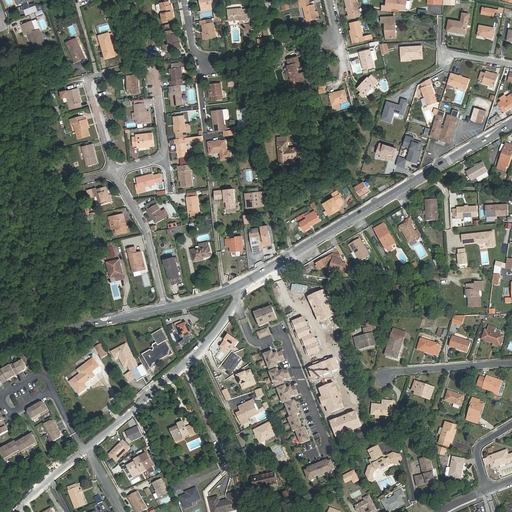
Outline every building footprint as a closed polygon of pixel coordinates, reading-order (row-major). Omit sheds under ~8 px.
[(33,0),(20,0),(22,4),(25,3),(26,5),(26,7),(27,10),(33,8),(30,1),(33,0)] [(202,0),(204,10),(213,8),(211,0),(202,0)] [(306,5),(308,4),(306,0),(302,0),(298,1),(300,9),(303,8),(307,22),(317,19),(315,12),(313,5),(308,6),(307,7),(306,5)] [(347,0),(345,1),(349,16),(350,16),(351,19),(355,18),(354,15),(358,14),(359,14),(355,0),(347,0)] [(391,12),(391,9),(391,8),(397,8),(406,10),(407,0),(387,0),(386,7),(383,6),(382,11),(391,12)] [(171,6),(171,2),(162,4),(162,5),(159,5),(158,7),(159,12),(160,14),(163,13),(165,22),(175,20),(173,6),(171,6)] [(289,2),(281,4),(282,10),(290,9),(289,2)] [(101,4),(102,14),(110,13),(109,3),(101,4)] [(27,10),(29,16),(39,12),(39,11),(45,9),(43,5),(33,8),(27,10)] [(495,10),(484,8),(483,14),(494,16),(495,10)] [(244,11),(231,12),(232,23),(241,22),(241,21),(244,20),(244,21),(248,21),(248,24),(257,22),(256,11),(244,12),(244,11)] [(466,34),(470,15),(463,14),(461,23),(450,21),(448,31),(466,34)] [(387,39),(396,39),(395,17),(381,18),(382,23),(386,23),(387,39)] [(205,23),(206,31),(207,38),(218,36),(215,22),(212,22),(212,18),(202,20),(202,24),(205,23)] [(350,23),(352,30),(354,39),(352,39),(353,44),(359,42),(372,39),(371,34),(363,37),(359,21),(350,23)] [(32,22),(22,25),(26,35),(29,34),(29,35),(32,42),(34,48),(44,44),(39,30),(36,32),(32,22)] [(77,23),(68,26),(71,37),(80,34),(77,23)] [(494,29),(480,27),(479,36),(493,39),(494,29)] [(165,45),(166,51),(177,49),(177,47),(181,46),(179,33),(178,33),(177,29),(166,31),(167,35),(169,34),(170,44),(165,45)] [(105,45),(103,46),(107,59),(117,56),(110,34),(100,36),(101,42),(102,42),(104,42),(105,45)] [(266,37),(257,38),(258,46),(267,45),(266,37)] [(72,49),(77,61),(86,57),(76,38),(66,43),(70,50),(72,49)] [(382,55),(390,53),(387,43),(380,45),(382,55)] [(412,61),(412,60),(412,57),(423,56),(422,47),(401,48),(402,61),(412,61)] [(370,50),(359,52),(363,69),(374,67),(372,61),(370,50)] [(297,54),(288,57),(290,62),(288,63),(290,68),(287,69),(288,74),(291,74),(292,78),(294,78),(296,84),(305,81),(303,76),(305,75),(304,70),(299,71),(297,66),(302,65),(301,59),(299,60),(297,54)] [(174,68),(172,68),(174,81),(172,81),(171,81),(172,86),(181,85),(184,85),(182,67),(181,68),(181,63),(174,64),(174,68)] [(486,72),(483,84),(495,87),(498,76),(486,72)] [(470,80),(451,74),(447,84),(467,90),(470,80)] [(139,86),(140,86),(139,75),(128,77),(131,94),(139,93),(139,86)] [(368,78),(365,81),(366,82),(364,85),(363,84),(358,88),(362,92),(360,94),(363,97),(378,82),(372,76),(369,79),(368,78)] [(433,85),(431,79),(422,84),(423,88),(431,85),(432,85),(433,85)] [(216,95),(216,99),(222,98),(220,82),(210,83),(210,88),(211,95),(211,96),(216,95)] [(172,86),(170,87),(173,106),(184,104),(181,85),(172,86)] [(428,107),(436,104),(433,96),(435,95),(431,85),(422,89),(428,106),(428,107)] [(73,106),(71,106),(72,110),(83,107),(82,103),(83,103),(80,89),(63,93),(65,99),(69,98),(71,98),(73,106)] [(335,94),(329,95),(332,105),(346,101),(343,90),(335,92),(335,94)] [(499,105),(503,111),(507,108),(508,110),(511,107),(511,96),(511,95),(507,98),(505,95),(500,98),(502,102),(499,105)] [(153,98),(145,100),(146,107),(154,106),(153,98)] [(136,113),(133,114),(134,120),(138,119),(144,119),(145,124),(151,123),(150,112),(146,112),(145,104),(135,105),(136,113)] [(393,106),(387,104),(383,119),(387,120),(386,124),(391,125),(394,115),(395,114),(399,115),(400,116),(403,117),(404,116),(408,106),(404,105),(403,109),(400,108),(395,106),(395,107),(393,107),(393,106)] [(246,108),(236,109),(238,129),(249,127),(246,108)] [(485,112),(476,108),(472,120),(481,124),(485,112)] [(224,109),(215,110),(216,119),(214,119),(215,127),(217,127),(217,131),(225,130),(227,130),(224,109)] [(446,113),(439,110),(438,115),(430,137),(439,139),(446,142),(450,143),(458,118),(459,112),(454,110),(452,116),(449,115),(445,126),(442,125),(446,113)] [(186,124),(185,115),(175,117),(177,132),(186,130),(187,132),(190,131),(190,124),(186,124)] [(86,120),(85,116),(72,120),(73,124),(76,124),(81,139),(90,135),(88,128),(86,120)] [(155,146),(153,134),(138,136),(138,138),(134,138),(135,146),(139,146),(140,148),(155,146)] [(304,155),(304,148),(300,149),(300,147),(291,148),(292,150),(289,150),(287,136),(278,137),(280,164),(290,163),(290,162),(301,160),(301,156),(304,155)] [(415,138),(406,136),(403,146),(412,149),(409,160),(417,163),(421,151),(419,151),(421,144),(414,142),(415,138)] [(189,157),(187,143),(195,142),(194,138),(187,138),(183,139),(177,140),(179,158),(189,157)] [(222,161),(232,159),(231,152),(228,152),(226,141),(209,143),(211,154),(221,153),(222,161)] [(511,144),(506,143),(499,163),(508,166),(511,153),(511,144)] [(99,163),(94,144),(83,147),(88,166),(99,163)] [(397,150),(381,144),(377,154),(382,156),(381,158),(386,160),(388,160),(393,161),(397,150)] [(407,161),(399,158),(397,166),(405,168),(407,161)] [(468,171),(473,179),(487,171),(482,163),(468,171)] [(195,170),(194,165),(180,166),(182,187),(193,186),(191,171),(195,170)] [(157,185),(163,183),(161,173),(154,174),(157,185)] [(150,176),(138,179),(140,188),(138,188),(139,193),(148,191),(147,187),(152,186),(150,176)] [(371,193),(364,182),(356,187),(361,196),(366,193),(367,195),(371,193)] [(97,190),(93,191),(95,198),(100,197),(102,206),(112,203),(110,196),(108,188),(98,191),(97,190)] [(265,207),(263,192),(246,194),(248,209),(265,207)] [(337,207),(339,206),(341,205),(342,200),(340,195),(324,205),(330,215),(338,210),(337,207)] [(188,198),(187,198),(189,214),(191,214),(200,213),(199,197),(198,197),(188,198)] [(425,200),(427,221),(437,221),(436,200),(425,200)] [(162,212),(156,201),(147,206),(150,210),(155,220),(156,219),(158,222),(165,218),(162,212)] [(314,202),(308,206),(310,210),(317,206),(314,202)] [(507,204),(486,206),(486,216),(487,216),(497,216),(508,215),(507,204)] [(477,206),(457,207),(457,209),(457,215),(458,217),(477,216),(477,206)] [(321,220),(316,211),(306,217),(304,215),(297,219),(306,233),(313,229),(312,226),(321,220)] [(128,233),(124,214),(110,217),(111,223),(115,222),(119,235),(128,233)] [(244,224),(255,223),(254,214),(244,215),(244,224)] [(400,227),(409,242),(418,237),(412,225),(413,224),(410,218),(406,221),(407,223),(400,227)] [(174,228),(176,236),(184,234),(182,226),(174,228)] [(383,240),(387,248),(391,245),(395,243),(386,228),(377,233),(382,241),(383,240)] [(273,245),(270,231),(251,234),(253,249),(273,245)] [(483,232),(462,235),(463,243),(477,241),(479,243),(488,242),(488,246),(489,246),(495,245),(493,231),(487,232),(488,233),(484,233),(483,232)] [(239,249),(239,252),(245,251),(243,237),(226,239),(227,246),(231,246),(231,250),(239,249)] [(353,250),(360,261),(369,256),(360,239),(349,245),(352,251),(353,250)] [(210,246),(208,246),(200,248),(191,250),(194,262),(204,260),(204,258),(212,256),(210,246)] [(116,257),(114,247),(106,248),(108,259),(116,257)] [(139,253),(137,247),(128,249),(135,273),(148,270),(143,252),(139,253)] [(340,256),(333,254),(317,264),(321,270),(323,268),(323,267),(326,265),(324,262),(326,261),(333,263),(331,268),(339,271),(338,273),(343,275),(343,274),(345,266),(346,265),(341,264),(341,262),(338,261),(339,258),(340,256)] [(467,254),(458,255),(459,265),(467,265),(467,254)] [(180,278),(176,258),(165,260),(169,280),(180,278)] [(124,274),(120,260),(107,263),(111,278),(124,274)] [(483,282),(476,283),(476,284),(470,285),(470,291),(468,291),(468,297),(469,297),(470,307),(481,306),(481,297),(480,297),(479,290),(483,290),(483,282)] [(273,307),(272,306),(262,310),(264,315),(267,313),(265,310),(273,307)] [(267,313),(264,315),(262,310),(254,313),(260,327),(267,323),(264,315),(267,314),(270,321),(277,318),(273,307),(265,310),(267,313)] [(277,319),(277,318),(270,321),(267,314),(264,315),(267,323),(277,319)] [(455,316),(453,322),(462,325),(465,315),(455,316)] [(192,340),(188,337),(193,335),(188,324),(179,328),(185,341),(181,344),(185,347),(192,340)] [(485,330),(482,339),(501,345),(505,336),(494,333),(496,328),(489,325),(487,330),(485,330)] [(358,350),(376,345),(372,327),(364,329),(366,336),(355,338),(358,350)] [(165,328),(155,333),(159,342),(156,344),(155,347),(157,347),(156,350),(153,349),(147,352),(149,355),(146,356),(151,364),(153,362),(156,363),(159,361),(158,358),(162,356),(163,359),(172,354),(172,356),(176,353),(169,340),(171,339),(165,328)] [(268,328),(257,332),(260,338),(270,334),(268,328)] [(399,336),(401,331),(394,329),(386,355),(398,358),(404,338),(399,336)] [(305,348),(325,342),(322,333),(302,339),(305,348)] [(468,352),(471,342),(453,336),(450,346),(468,352)] [(428,350),(427,352),(439,356),(442,345),(421,339),(418,347),(428,350)] [(103,343),(97,346),(103,357),(109,354),(103,343)] [(116,352),(119,359),(123,357),(125,361),(127,361),(130,367),(139,362),(130,345),(116,352)] [(273,351),(264,354),(267,362),(279,357),(278,353),(274,354),(273,351)] [(224,367),(232,373),(242,360),(234,353),(224,367)] [(267,362),(270,369),(278,366),(277,363),(281,361),(279,357),(267,362)] [(27,366),(22,358),(14,363),(17,367),(19,366),(23,371),(26,369),(27,366)] [(130,367),(133,373),(135,371),(140,368),(142,367),(139,362),(130,367)] [(14,363),(7,367),(12,377),(17,374),(14,369),(17,367),(14,363)] [(140,368),(145,378),(151,375),(145,363),(140,368)] [(70,382),(79,394),(88,388),(85,384),(96,376),(87,364),(78,371),(80,375),(70,382)] [(7,367),(0,371),(0,372),(2,376),(5,374),(8,380),(12,377),(7,367)] [(139,378),(140,381),(145,378),(140,368),(135,371),(139,378)] [(278,369),(270,372),(273,379),(285,374),(283,370),(279,372),(278,369)] [(128,375),(132,383),(139,378),(135,371),(133,373),(128,375)] [(285,374),(273,379),(276,387),(284,383),(283,380),(287,379),(285,374)] [(499,394),(503,381),(487,376),(483,388),(499,394)] [(246,382),(249,388),(255,386),(253,379),(246,382)] [(416,382),(413,390),(416,391),(415,394),(430,399),(434,388),(416,382)] [(286,385),(278,388),(281,396),(293,391),(291,387),(287,388),(286,385)] [(266,395),(263,388),(257,390),(259,398),(266,395)] [(293,391),(281,396),(284,403),(292,400),(291,397),(294,395),(293,391)] [(461,405),(465,396),(449,391),(446,400),(461,405)] [(473,404),(472,406),(467,419),(478,423),(483,407),(478,405),(480,399),(473,397),(471,403),(473,404)] [(259,412),(254,400),(246,404),(248,407),(249,410),(239,415),(242,421),(240,421),(242,426),(254,420),(252,415),(255,414),(259,412)] [(297,407),(295,400),(286,404),(288,410),(297,407)] [(383,405),(373,404),(372,414),(392,416),(393,402),(384,401),(383,405)] [(39,411),(41,415),(49,410),(45,403),(42,402),(39,403),(42,409),(39,411)] [(29,412),(33,420),(41,415),(39,411),(36,412),(33,407),(30,409),(29,412)] [(249,410),(248,407),(237,411),(239,415),(249,410)] [(300,414),(297,407),(288,410),(291,417),(297,414),(298,415),(300,414)] [(291,425),(300,421),(298,415),(297,414),(291,417),(289,418),(291,425)] [(52,421),(44,425),(49,433),(53,431),(51,428),(57,424),(55,422),(52,421)] [(300,421),(291,425),(294,431),(296,430),(303,428),(300,421)] [(171,430),(175,437),(183,434),(184,437),(189,435),(187,429),(184,422),(179,424),(180,426),(171,430)] [(261,440),(277,432),(271,422),(256,430),(261,440)] [(440,440),(450,443),(455,430),(456,425),(446,422),(440,440)] [(0,427),(0,435),(9,431),(6,426),(1,429),(0,427)] [(143,437),(138,427),(126,432),(129,439),(132,442),(143,437)] [(303,428),(296,430),(299,437),(308,433),(305,427),(303,428)] [(49,433),(53,441),(61,437),(62,433),(60,431),(55,434),(53,431),(49,433)] [(277,432),(261,440),(262,442),(277,434),(277,432)] [(308,433),(299,437),(301,444),(310,440),(308,433)] [(33,434),(29,436),(33,444),(34,446),(36,445),(35,444),(37,442),(33,434)] [(29,436),(25,438),(30,447),(32,445),(33,447),(34,446),(33,444),(29,436)] [(25,438),(21,440),(26,449),(27,451),(28,450),(27,448),(30,447),(25,438)] [(26,449),(21,440),(17,443),(21,449),(22,451),(24,450),(25,451),(27,451),(26,449)] [(16,441),(12,443),(17,452),(18,453),(19,453),(18,451),(21,449),(17,443),(16,441)] [(131,448),(124,441),(110,455),(117,462),(131,448)] [(12,443),(8,445),(13,454),(15,452),(16,454),(18,453),(17,452),(12,443)] [(8,445),(4,448),(9,456),(10,458),(11,457),(10,455),(13,454),(8,445)] [(288,446),(283,448),(288,458),(292,456),(288,446)] [(4,448),(0,450),(5,458),(8,457),(9,458),(10,458),(9,456),(4,448)] [(371,466),(370,469),(371,471),(372,471),(374,470),(375,470),(378,468),(379,469),(383,467),(384,469),(386,469),(389,467),(390,466),(396,463),(401,464),(403,458),(402,455),(395,453),(388,456),(386,457),(382,449),(372,453),(375,458),(372,460),(374,464),(371,466)] [(489,458),(493,468),(511,461),(507,450),(489,457),(489,458)] [(128,466),(129,468),(133,476),(134,478),(142,473),(154,467),(148,454),(136,460),(136,462),(128,466)] [(454,457),(450,476),(461,478),(465,459),(454,457)] [(492,466),(489,458),(484,460),(486,468),(492,466)] [(309,469),(305,471),(309,479),(311,478),(315,477),(320,475),(324,473),(328,471),(333,469),(335,469),(331,460),(328,462),(309,469)] [(328,460),(308,468),(309,469),(328,462),(328,460)] [(436,482),(431,460),(422,462),(425,475),(417,478),(419,487),(431,484),(433,485),(435,484),(436,483),(436,482)] [(133,476),(129,468),(125,470),(129,478),(133,476)] [(370,469),(368,474),(369,476),(372,477),(374,476),(376,470),(379,469),(378,468),(375,470),(374,470),(372,471),(371,471),(370,469)] [(253,478),(255,488),(276,484),(274,474),(253,478)] [(169,493),(162,478),(153,483),(157,490),(156,490),(160,498),(169,493)] [(187,488),(184,481),(173,486),(175,492),(187,488)] [(78,487),(69,491),(75,505),(84,502),(78,487)] [(197,489),(186,493),(187,495),(181,498),(186,510),(193,507),(192,504),(202,500),(197,489)] [(383,500),(389,511),(399,506),(399,505),(402,503),(400,499),(403,497),(407,495),(403,489),(396,493),(397,495),(389,499),(387,497),(383,500)] [(287,504),(297,498),(291,490),(282,495),(287,504)] [(130,501),(136,511),(142,511),(148,509),(138,491),(136,492),(138,496),(130,501)] [(128,497),(130,501),(138,496),(136,492),(128,497)] [(237,492),(229,493),(230,499),(227,500),(228,505),(226,505),(227,511),(241,508),(237,492)] [(367,500),(358,505),(358,506),(358,508),(359,510),(360,510),(361,511),(379,511),(371,495),(366,498),(367,500)] [(219,496),(210,498),(213,511),(222,511),(227,511),(226,505),(228,505),(227,500),(220,501),(219,496)]
